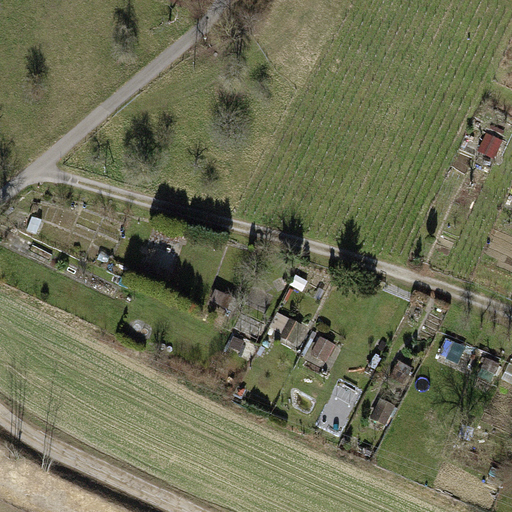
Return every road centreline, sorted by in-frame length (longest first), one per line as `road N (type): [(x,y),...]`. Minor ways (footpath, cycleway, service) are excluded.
road 1 (track): [(27,177),(62,179),(296,242),(511,315)]
road 2 (unclassified): [(191,511),(44,442),(0,411)]
